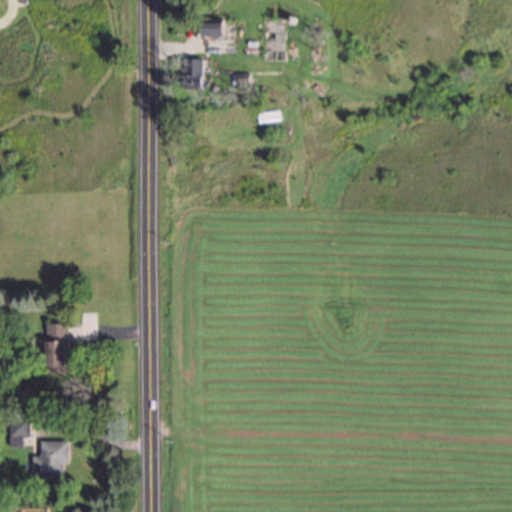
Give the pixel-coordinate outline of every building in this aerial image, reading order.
[(290,18),(268,18),(268,63),(290,63),(290,18)] [(229,23),(204,23),(204,37),(229,37),(229,23)] [(207,59),(186,59),(186,91),(207,91),(207,59)] [(67,324),(46,324),(46,373),(67,373),(67,324)] [(8,446),(21,446),(21,438),(27,438),(27,418),(7,418),(8,446)] [(30,478),(63,478),(63,465),(68,465),(68,441),(39,441),(39,456),(30,456),(30,478)]
